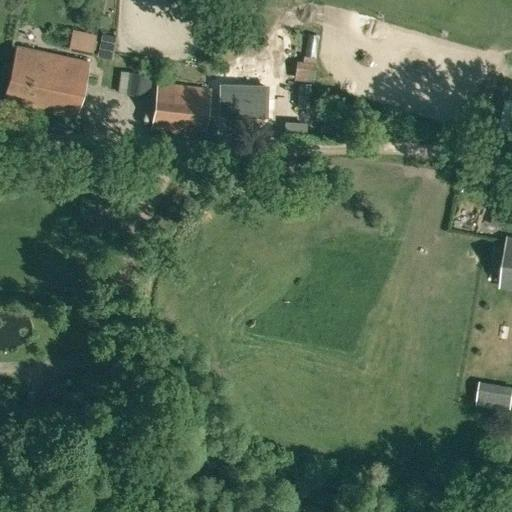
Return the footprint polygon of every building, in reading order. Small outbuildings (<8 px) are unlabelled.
[(67,50),(92,56),(97,34),(72,28),(67,50)] [(86,61),(71,58),(17,46),(4,101),(75,117),(88,62),(86,61)] [(296,60),(295,78),(312,79),(314,62),(303,61),(297,60),(296,60)] [(126,72),(123,93),(148,96),(151,75),(126,72)] [(211,89),(157,82),(151,128),(205,135),(211,89)] [(224,84),(224,112),(226,112),(268,113),(269,113),(269,84),(224,84)] [(321,106),(320,130),(339,130),(340,107),(321,106)] [(511,118),(494,114),(489,132),(511,139),(511,118)] [(511,210),(495,207),(491,224),(511,228),(511,210)] [(511,288),(511,237),(507,237),(500,287),(511,288)] [(511,386),(480,382),(477,406),(511,411),(511,404),(511,386)]
